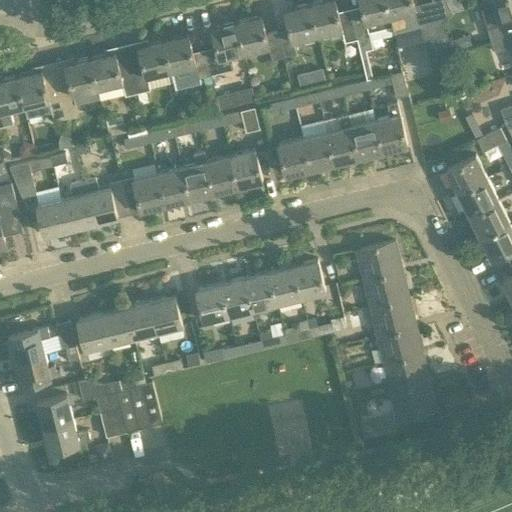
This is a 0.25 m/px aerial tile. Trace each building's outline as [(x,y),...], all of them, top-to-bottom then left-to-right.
[(335,0),(318,0),(309,2),(317,33),(328,30),(341,27),(343,36),(344,41),(357,38),(350,12),(340,15),(335,0)] [(363,10),(351,13),(357,38),(356,38),(365,77),(372,75),(365,49),(372,47),(369,35),(368,29),(391,23),(385,0),(359,0),(361,5),(363,10)] [(412,0),(385,0),(391,23),(393,23),(394,29),(425,22),(421,7),(415,9),(414,3),(412,0)] [(441,0),(446,10),(459,5),(456,0),(441,0)] [(491,40),(511,33),(511,0),(489,0),(479,4),(491,40)] [(288,28),(277,31),(284,56),(295,53),(293,38),(317,33),(309,2),(284,8),(288,28)] [(261,14),(236,20),(244,50),(267,44),(271,59),(284,56),(277,31),(266,33),(261,14)] [(215,43),(203,46),(210,73),(233,68),(231,54),(244,50),(236,20),(211,26),(215,43)] [(432,56),(456,50),(450,38),(441,21),(424,25),(432,56)] [(187,31),(162,37),(170,68),(195,62),(198,76),(210,73),(203,46),(192,49),(187,31)] [(511,46),(511,33),(491,40),(494,52),(511,46)] [(130,65),(137,91),(148,89),(145,75),(170,68),(162,37),(137,44),(141,62),(130,65)] [(115,50),(90,56),(98,87),(123,81),(126,94),(137,91),(130,65),(119,68),(115,50)] [(58,84),(66,117),(78,114),(73,93),(98,87),(90,56),(65,62),(70,81),(58,84)] [(17,74),(24,104),(27,116),(51,110),(53,120),(66,117),(58,84),(46,86),(42,68),(17,74)] [(408,93),(407,86),(402,69),(390,72),(395,96),(408,93)] [(24,104),(17,74),(0,77),(0,124),(12,121),(10,108),(24,104)] [(382,83),(379,74),(372,75),(365,77),(368,87),(382,83)] [(341,83),(344,93),(358,89),(355,80),(341,83)] [(331,85),(317,89),(319,98),(333,95),(331,85)] [(220,108),(232,105),(229,91),(216,94),(220,108)] [(295,104),(309,101),(307,91),(293,95),(295,104)] [(285,107),(282,97),(268,100),(271,110),(285,107)] [(375,118),(383,149),(407,143),(397,101),(386,104),(389,115),(375,118)] [(511,103),(500,108),(503,117),(511,114),(511,103)] [(259,127),(255,105),(240,108),(245,130),(259,127)] [(222,122),(236,118),(234,109),(220,112),(222,122)] [(327,129),(335,161),(358,155),(351,124),(348,113),(338,116),(340,126),(327,129)] [(212,124),(209,114),(195,118),(198,128),(212,124)] [(511,114),(503,117),(505,123),(511,120),(511,114)] [(383,149),(375,118),(351,124),(358,155),(383,149)] [(174,133),(188,130),(185,120),(171,124),(174,133)] [(482,150),(497,143),(497,142),(506,138),(499,125),(476,137),(482,150)] [(147,129),(149,139),(163,136),(161,126),(147,129)] [(335,161),(327,129),(303,135),(311,167),(335,161)] [(123,135),(125,145),(139,142),(137,132),(123,135)] [(311,167),(303,135),(278,141),(286,173),(311,167)] [(511,149),(506,138),(497,142),(497,143),(503,155),(511,150),(511,149)] [(91,151),(89,141),(71,146),(74,155),(91,151)] [(254,147),(229,153),(237,184),(262,178),(254,147)] [(46,155),(48,165),(66,161),(64,151),(46,155)] [(205,159),(213,190),(237,184),(229,153),(205,159)] [(447,167),(458,190),(487,175),(476,153),(447,167)] [(46,155),(28,160),(30,169),(48,165),(46,155)] [(189,196),(213,190),(205,159),(181,164),(189,196)] [(30,169),(28,160),(9,164),(22,195),(36,192),(30,169)] [(181,164),(157,170),(164,202),(189,196),(181,164)] [(164,202),(157,170),(132,176),(140,208),(164,202)] [(79,179),(89,222),(117,215),(110,184),(98,187),(95,175),(79,179)] [(498,198),(487,175),(458,190),(469,212),(498,198)] [(71,193),(57,196),(64,228),(89,222),(79,179),(69,181),(71,193)] [(0,209),(17,206),(10,180),(0,182),(0,209)] [(64,228),(57,196),(37,201),(44,233),(64,228)] [(469,212),(480,235),(509,220),(498,198),(469,212)] [(511,225),(509,220),(480,235),(492,258),(511,247),(511,225)] [(355,250),(362,278),(402,268),(395,240),(355,250)] [(317,258),(293,264),(301,295),(325,290),(317,258)] [(293,264),(269,270),(276,301),(301,295),(293,264)] [(409,296),(402,268),(362,278),(369,306),(409,296)] [(269,270),(245,276),(252,307),(276,301),(269,270)] [(511,273),(502,279),(511,298),(511,273)] [(245,276),(221,281),(228,313),(252,307),(245,276)] [(228,313),(221,281),(196,287),(204,319),(228,313)] [(174,292),(151,298),(159,329),(182,324),(174,292)] [(376,334),(416,324),(409,296),(369,306),(376,334)] [(151,298),(125,304),(133,336),(159,329),(151,298)] [(125,304),(101,310),(108,341),(133,336),(125,304)] [(108,341),(101,310),(77,316),(85,347),(108,341)] [(61,346),(66,345),(75,343),(69,317),(55,321),(61,346)] [(335,328),(334,320),(320,324),(321,332),(335,328)] [(14,359),(44,351),(41,338),(49,336),(46,324),(7,334),(14,359)] [(376,334),(383,362),(423,352),(416,324),(376,334)] [(297,338),(310,335),(308,326),(294,330),(297,338)] [(272,345),(286,341),(284,332),(270,335),(272,345)] [(248,351),(262,347),(260,338),(246,341),(248,351)] [(75,343),(66,345),(70,360),(79,358),(75,343)] [(224,357),(238,353),(236,344),(222,347),(224,357)] [(44,351),(14,359),(20,384),(51,376),(44,351)] [(383,362),(390,389),(430,379),(423,352),(383,362)] [(179,356),(166,360),(169,370),(182,366),(179,356)] [(169,370),(166,360),(152,364),(153,374),(169,370)] [(119,386),(124,385),(133,382),(131,374),(117,378),(119,386)] [(106,389),(104,381),(84,376),(76,378),(82,398),(94,394),(99,410),(119,405),(114,387),(106,389)] [(117,378),(104,381),(106,389),(114,387),(119,386),(117,378)] [(144,380),(136,382),(146,424),(162,420),(151,378),(144,380)] [(437,408),(430,379),(390,389),(397,418),(437,408)] [(136,382),(133,382),(124,385),(135,427),(146,424),(136,382)] [(124,385),(119,386),(114,387),(119,405),(125,429),(135,427),(124,385)] [(36,399),(42,424),(72,417),(66,392),(36,399)] [(125,429),(119,405),(99,410),(106,434),(125,429)] [(72,417),(42,424),(48,449),(88,439),(85,429),(76,432),(72,417)] [(170,495),(164,471),(154,474),(160,497),(170,495)] [(144,500),(156,497),(151,473),(138,477),(144,500)]
